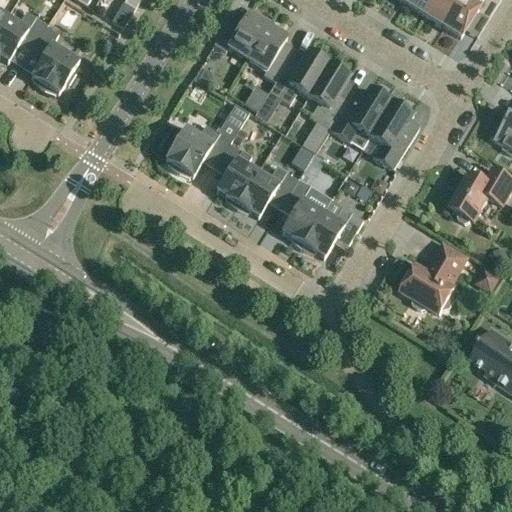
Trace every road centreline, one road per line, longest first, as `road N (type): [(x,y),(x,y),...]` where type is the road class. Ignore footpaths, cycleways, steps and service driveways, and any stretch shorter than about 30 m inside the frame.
road 1 (residential): [(131,183),(337,303),(466,99)]
road 2 (secondary): [(428,511),(32,265)]
road 3 (residential): [(32,265),(194,0)]
road 4 (residential): [(466,99),(305,0)]
